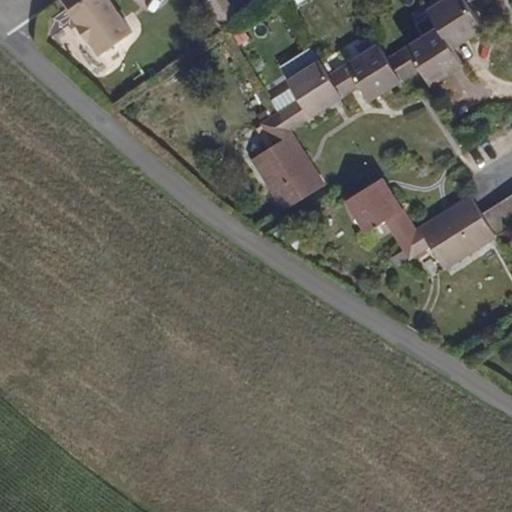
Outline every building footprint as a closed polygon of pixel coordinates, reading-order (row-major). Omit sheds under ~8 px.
[(130,39),(103,0),(66,0),(57,6),(74,30),(71,34),(82,50),(86,47),(97,64),(130,39)] [(242,22),(225,0),(222,0),(210,10),(227,34),(242,22)] [(475,17),(491,6),(487,0),(426,0),(437,16),(460,51),(487,33),(475,17)] [(460,51),(437,16),(384,49),(406,84),(427,71),(439,90),(470,69),(460,51)] [(406,84),(384,49),(373,32),(324,64),(345,99),(364,87),(375,104),(406,84)] [(345,99),(324,64),(319,57),(287,79),(298,99),(277,114),(291,135),(345,99)] [(321,186),(291,135),(277,114),(263,124),(277,145),(254,160),(284,210),(321,186)] [(418,231),(385,178),(347,202),(368,233),(387,221),(401,242),(418,231)] [(499,235),(488,220),(484,211),(473,196),(418,231),(401,242),(412,259),(433,246),(448,269),(499,235)]
